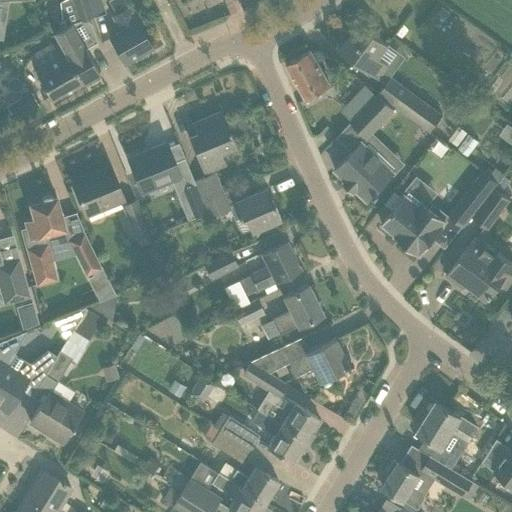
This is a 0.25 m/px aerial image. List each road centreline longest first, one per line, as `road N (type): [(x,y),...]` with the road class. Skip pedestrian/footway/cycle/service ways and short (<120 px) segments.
road 1 (residential): [(428,342),(352,262),(247,40)]
road 2 (residential): [(0,162),(247,40)]
road 3 (residential): [(313,511),(428,342)]
